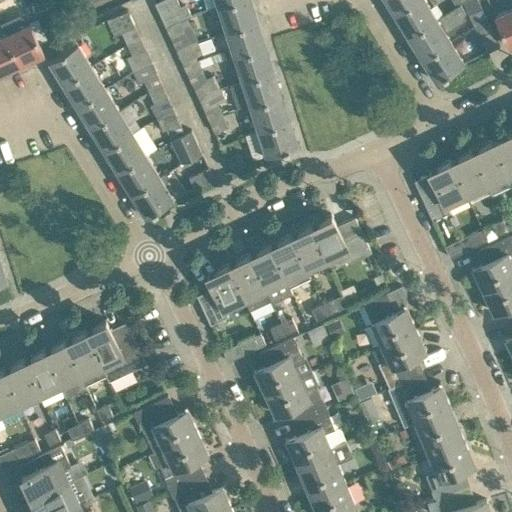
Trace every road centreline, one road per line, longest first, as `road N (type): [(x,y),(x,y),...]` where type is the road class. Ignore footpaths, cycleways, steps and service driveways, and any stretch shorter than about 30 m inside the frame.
road 1 (residential): [(511,444),(381,145)]
road 2 (residential): [(281,511),(158,249)]
road 3 (residential): [(144,254),(50,98),(0,122)]
road 4 (residential): [(239,211),(134,0)]
road 5 (residential): [(144,254),(0,322)]
road 6 (residential): [(381,145),(239,211)]
road 7 (residential): [(438,118),(359,0)]
